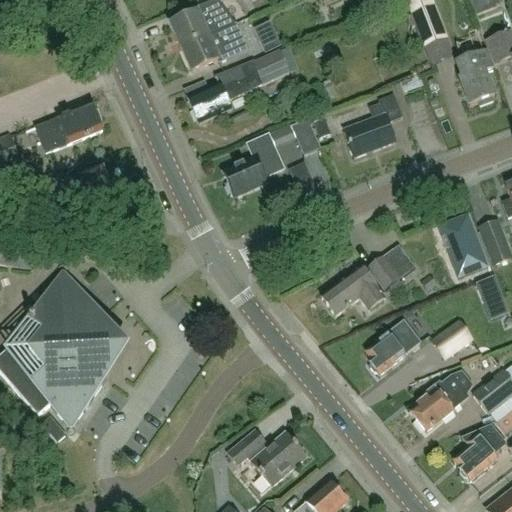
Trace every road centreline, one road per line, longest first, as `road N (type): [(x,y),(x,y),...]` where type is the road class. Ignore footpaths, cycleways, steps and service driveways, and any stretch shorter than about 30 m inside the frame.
road 1 (residential): [(224,269),(339,215),(511,151)]
road 2 (secondary): [(224,269),(93,0)]
road 3 (residential): [(274,338),(223,383),(169,465),(91,511)]
road 4 (secondary): [(420,511),(274,338)]
